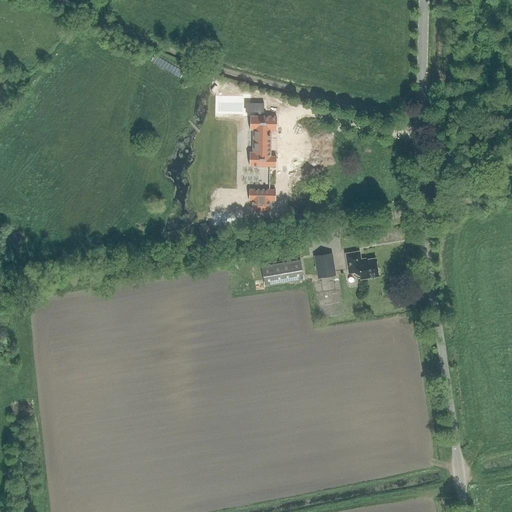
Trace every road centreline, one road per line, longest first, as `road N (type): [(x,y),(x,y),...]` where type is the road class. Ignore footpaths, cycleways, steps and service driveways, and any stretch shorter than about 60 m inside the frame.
road 1 (tertiary): [(464,511),(419,210),(423,0)]
road 2 (track): [(60,0),(217,70),(358,106),(420,112)]
